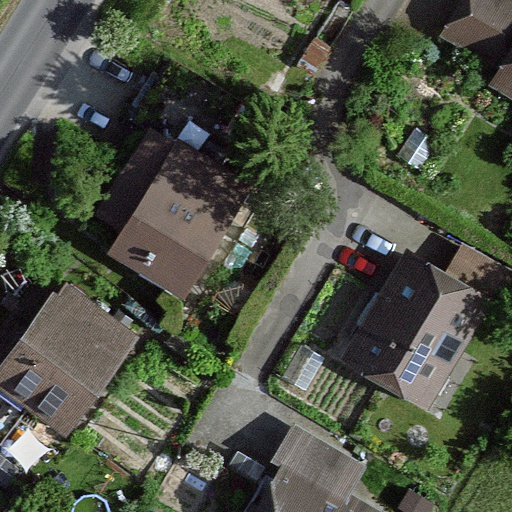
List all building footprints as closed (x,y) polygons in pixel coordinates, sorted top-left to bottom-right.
[(511,0),(465,0),(447,32),(509,66),(497,86),(511,94),(511,0)] [(253,193),(178,147),(115,248),(190,294),(253,193)] [(436,401),(500,291),(414,241),(350,351),(436,401)] [(65,287),(0,374),(0,377),(81,437),(147,347),(65,287)] [(300,425),(251,511),(382,511),(357,498),(375,466),(300,425)]
